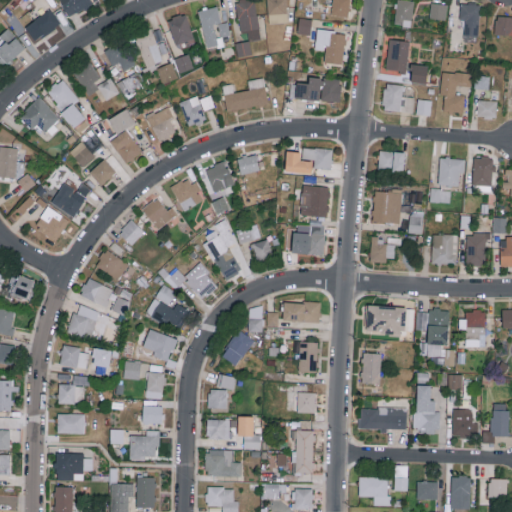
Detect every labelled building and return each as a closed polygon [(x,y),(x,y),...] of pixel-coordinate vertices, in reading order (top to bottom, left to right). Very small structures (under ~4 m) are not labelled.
[(59,0),(67,16),(91,5),(88,0),(59,0)] [(249,40),(259,39),(255,0),(235,0),(239,30),(248,29),(249,40)] [(266,0),(267,13),(287,12),(286,0),(266,0)] [(331,0),(330,14),(348,16),(349,0),(331,0)] [(412,25),(412,0),(396,0),(395,25),(412,25)] [(446,19),(447,4),(431,2),(430,18),(446,19)] [(464,19),(464,34),(478,35),(479,4),(460,3),(460,19),(464,19)] [(230,34),(228,21),(220,22),(217,6),(199,9),(206,48),(224,45),(222,36),(230,34)] [(35,40),(60,22),(50,8),(24,26),(35,40)] [(193,39),(187,13),(168,18),(175,43),(193,39)] [(511,15),(496,15),(495,34),(511,34),(511,15)] [(310,34),(311,18),(298,18),(298,33),(310,34)] [(148,73),(158,69),(155,64),(170,58),(158,26),(134,36),(148,73)] [(0,70),(26,48),(8,29),(0,36),(0,70)] [(315,48),(325,49),(324,62),(343,63),(345,31),(316,30),(315,48)] [(405,72),(410,41),(390,38),(385,69),(405,72)] [(119,62),(124,70),(135,64),(122,41),(105,51),(112,65),(119,62)] [(180,72),(194,67),(188,53),(174,59),(180,72)] [(119,92),(110,76),(101,80),(91,60),(74,69),(87,94),(100,88),(106,99),(119,92)] [(178,77),(173,61),(157,67),(163,83),(178,77)] [(427,83),(427,65),(411,64),(411,83),(427,83)] [(443,111),(463,113),(465,94),(455,94),(456,84),(470,85),(471,73),(442,71),(440,95),(444,95),(443,111)] [(489,75),(475,74),(474,87),(488,88),(489,75)] [(320,100),(340,101),(341,78),(308,76),(308,82),(296,81),(294,98),(320,99),(320,100)] [(222,85),(226,110),(268,104),(264,77),(250,79),(252,89),(233,91),(232,83),(222,85)] [(85,118),(73,103),(79,99),(62,78),(45,91),(74,127),(85,118)] [(414,96),(403,96),(403,84),(384,83),(383,110),(413,112),(414,96)] [(203,110),(214,106),(211,94),(199,97),(203,110)] [(189,126),(206,120),(197,95),(180,101),(189,126)] [(416,114),(430,115),(432,100),(418,98),(416,114)] [(496,100),(477,99),(477,116),(496,117),(496,100)] [(145,114),(159,141),(177,132),(169,118),(173,116),(167,103),(145,114)] [(135,122),(126,108),(108,119),(117,134),(135,122)] [(143,151),(126,128),(110,140),(127,163),(143,151)] [(95,155),(81,140),(69,151),(84,166),(95,155)] [(0,175),(16,177),(17,146),(0,145),(0,175)] [(300,151),(286,150),(285,172),(312,173),(312,160),(300,160),(300,151)] [(403,171),(404,151),(379,150),(378,170),(403,171)] [(260,169),(256,153),(236,157),(241,174),(260,169)] [(439,156),(438,184),(459,185),(459,172),(464,173),(465,158),(439,156)] [(116,171),(104,158),(89,172),(101,185),(116,171)] [(214,191),(234,184),(225,160),(205,168),(214,191)] [(511,194),(511,168),(506,169),(506,180),(502,180),(502,187),(510,187),(510,195),(511,194)] [(182,210),(204,201),(196,181),(190,183),(188,178),(172,185),(182,210)] [(82,183),(76,191),(64,182),(51,201),(73,216),(85,199),(84,198),(90,188),(82,183)] [(301,215),(328,215),(328,185),(301,185),(301,215)] [(451,189),(430,188),(430,201),(450,202),(451,189)] [(372,221),(399,223),(401,190),(374,189),(372,221)] [(174,217),(159,195),(142,207),(156,228),(174,217)] [(69,217),(46,206),(35,228),(59,239),(69,217)] [(506,232),(506,217),(494,216),(493,231),(506,232)] [(291,252),(324,253),(325,219),(311,218),(311,232),(292,232),(291,252)] [(131,244),(144,231),(131,219),(118,232),(131,244)] [(224,280),(241,271),(228,246),(237,242),(224,219),(215,224),(218,231),(202,239),(224,280)] [(236,229),(240,243),(261,237),(257,223),(236,229)] [(466,264),(486,265),(487,233),(466,232),(466,264)] [(431,263),(456,263),(457,234),(432,233),(431,263)] [(370,261),(386,261),(386,257),(394,257),(395,243),(381,242),(382,236),(371,235),(370,261)] [(511,236),(500,237),(500,265),(511,264),(511,236)] [(252,242),(255,260),(272,256),(268,239),(252,242)] [(128,261),(104,249),(95,266),(119,279),(128,261)] [(219,285),(199,263),(183,278),(178,273),(172,278),(182,289),(187,283),(202,300),(219,285)] [(35,279),(18,274),(11,294),(29,300),(35,279)] [(107,305),(113,287),(86,278),(80,296),(107,305)] [(177,292),(163,284),(156,297),(170,305),(177,292)] [(174,308),(153,298),(146,312),(180,329),(190,309),(176,302),(174,308)] [(284,301),(283,320),(319,322),(320,302),(284,301)] [(67,330),(89,339),(100,312),(79,303),(67,330)] [(0,332),(10,334),(15,308),(0,305),(0,332)] [(248,306),(249,331),(262,331),(262,306),(248,306)] [(511,308),(502,309),(502,327),(511,327),(511,308)] [(449,310),(417,309),(416,329),(427,330),(427,355),(441,356),(441,344),(447,345),(449,310)] [(266,325),(277,326),(278,311),(267,311),(266,325)] [(221,355),(237,365),(254,340),(238,329),(221,355)] [(142,354),(170,361),(176,336),(148,330),(142,354)] [(317,342),(299,341),(298,371),(317,372),(317,342)] [(12,344),(0,342),(0,362),(9,363),(12,344)] [(81,346),(62,344),(60,364),(86,368),(88,352),(80,351),(81,346)] [(112,350),(95,347),(92,364),(109,367),(112,350)] [(380,383),(381,352),(363,352),(362,382),(380,383)] [(139,379),(141,361),(125,360),(123,377),(139,379)] [(146,397),(163,398),(164,372),(147,371),(146,397)] [(216,386),(233,389),(235,376),(219,373),(216,386)] [(462,373),(448,374),(449,389),(462,388),(462,373)] [(92,377),(74,374),(73,382),(90,385),(92,377)] [(0,409),(11,410),(12,392),(19,392),(19,381),(0,380),(0,409)] [(58,402),(84,403),(84,384),(59,384),(58,402)] [(414,432),(439,432),(439,411),(435,411),(435,400),(430,400),(430,385),(415,385),(414,432)] [(227,410),(227,389),(208,389),(208,410),(227,410)] [(297,411),(315,412),(315,392),(298,391),(297,411)] [(162,423),(163,402),(143,401),(142,422),(162,423)] [(494,442),(494,435),(508,435),(508,403),(492,403),(491,430),(482,430),(482,442),(494,442)] [(407,407),(360,406),(359,428),(406,429),(407,407)] [(472,408),(452,409),(453,435),(478,434),(478,422),(472,422),(472,408)] [(85,413),(58,413),(57,432),(84,432),(85,413)] [(229,439),(229,419),(207,418),(206,438),(229,439)] [(110,442),(124,443),(124,429),(110,428),(110,442)] [(10,429),(0,429),(0,448),(10,448),(10,429)] [(312,472),(313,430),(295,429),(294,472),(312,472)] [(130,435),(129,457),(155,458),(155,446),(159,446),(160,430),(146,430),(146,435),(130,435)] [(206,450),(205,474),(241,475),(241,462),(232,462),(232,450),(206,450)] [(0,475),(10,475),(10,454),(0,453),(0,475)] [(394,490),(407,491),(408,465),(395,464),(394,490)] [(471,476),(451,475),(450,509),(471,509),(471,476)] [(136,507),(154,507),(155,477),(137,476),(136,507)] [(374,505),(391,505),(391,495),(387,495),(388,476),(359,476),(359,496),(374,496),(374,505)] [(488,496),(507,497),(507,478),(488,478),(488,496)] [(437,481),(417,481),(416,498),(437,499),(437,481)] [(286,496),(286,483),(261,482),(261,496),(286,496)] [(127,511),(128,495),(133,496),(134,483),(110,483),(109,511),(127,511)] [(72,511),(73,486),(55,485),(53,511),(72,511)] [(234,487),(206,487),(207,506),(222,505),(222,511),(238,511),(238,500),(234,500),(234,487)] [(312,508),(313,488),(292,487),(291,508),(312,508)]
